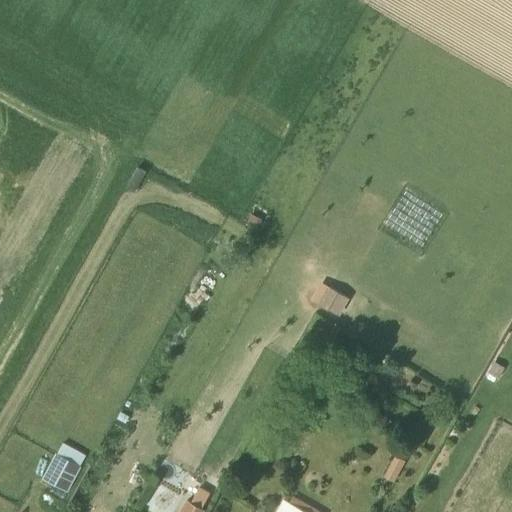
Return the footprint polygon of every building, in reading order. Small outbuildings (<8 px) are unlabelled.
[(247,223),(257,229),(263,220),(253,214),(247,223)] [(319,305),(339,317),(349,299),(329,287),(319,305)] [(494,362),(487,374),(497,380),(504,368),(494,362)] [(64,443),(58,454),(75,464),(80,467),(86,456),(64,443)] [(87,511),(117,456),(100,448),(70,506),(80,511),(87,511)] [(67,492),(81,468),(57,455),(44,479),(67,492)] [(395,457),(384,477),(394,481),(404,462),(395,457)] [(206,498),(213,485),(218,477),(207,470),(195,491),(206,498)] [(288,503),(284,500),(277,511),(320,511),(292,496),(288,503)] [(187,497),(178,511),(202,511),(206,507),(187,497)]
